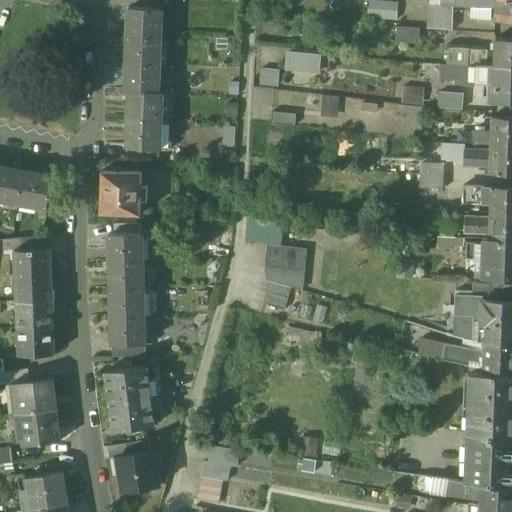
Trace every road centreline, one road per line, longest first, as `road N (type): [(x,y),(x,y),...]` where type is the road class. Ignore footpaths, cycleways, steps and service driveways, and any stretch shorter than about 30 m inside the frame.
road 1 (residential): [(253,0),(243,227),(165,511)]
road 2 (residential): [(103,511),(76,331),(80,151)]
road 3 (residential): [(80,151),(94,4),(77,0)]
